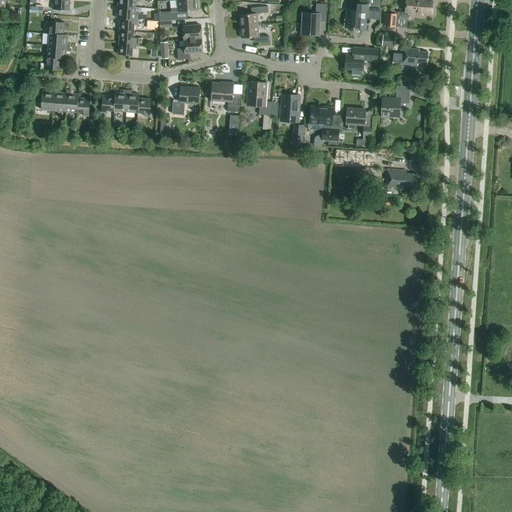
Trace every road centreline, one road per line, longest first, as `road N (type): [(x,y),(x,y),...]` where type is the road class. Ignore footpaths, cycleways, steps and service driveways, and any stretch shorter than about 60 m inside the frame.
road 1 (secondary): [(440,511),(477,0)]
road 2 (residential): [(222,58),(154,80),(101,75),(99,0)]
